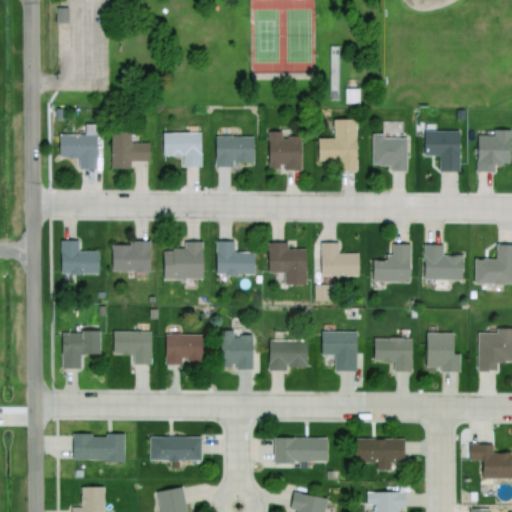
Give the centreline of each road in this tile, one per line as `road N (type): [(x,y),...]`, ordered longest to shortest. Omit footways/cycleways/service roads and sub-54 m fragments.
road 1 (tertiary): [(34,511),(29,0)]
road 2 (residential): [(511,209),(32,206)]
road 3 (residential): [(511,410),(34,407)]
